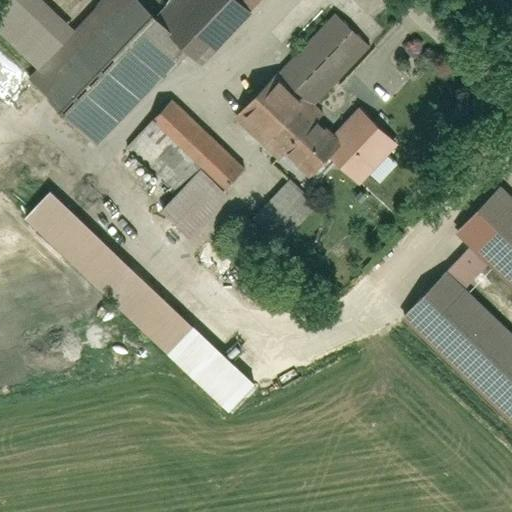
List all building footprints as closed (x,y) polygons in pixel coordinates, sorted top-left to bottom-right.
[(30,80),(97,145),(185,54),(199,67),(263,1),(261,0),(175,0),(157,20),(136,0),(104,0),(70,35),(34,0),(0,0),(0,37),(37,73),(30,80)] [(334,16),(279,74),(316,109),(371,51),(334,16)] [(340,131),(316,109),(279,74),(239,116),(307,180),(334,152),(360,176),(407,127),(373,96),(340,131)] [(159,214),(187,241),(229,197),(224,193),(245,172),(173,103),(127,150),(175,197),(159,214)] [(312,201),(285,176),(252,213),(279,237),(312,201)] [(446,274),(401,321),(511,426),(511,333),(466,289),(488,267),(511,289),(511,201),(500,190),(454,237),(468,251),(446,274)] [(23,220),(167,358),(191,333),(47,195),(23,220)]
